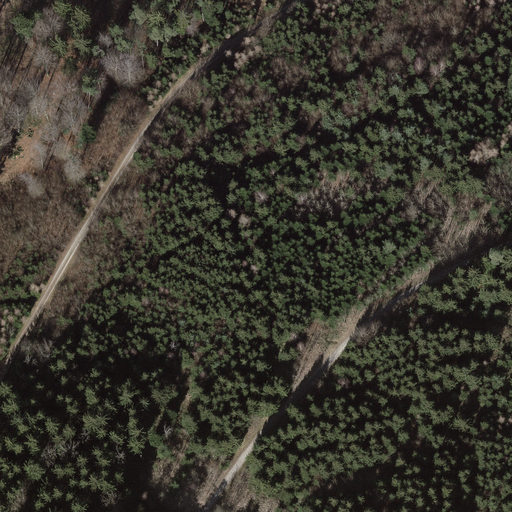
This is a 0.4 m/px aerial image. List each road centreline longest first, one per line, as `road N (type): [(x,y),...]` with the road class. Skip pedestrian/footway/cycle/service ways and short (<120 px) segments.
road 1 (track): [(304,0),(191,77),(158,115),(0,381)]
road 2 (track): [(203,511),(300,386),(373,314),(511,241)]
